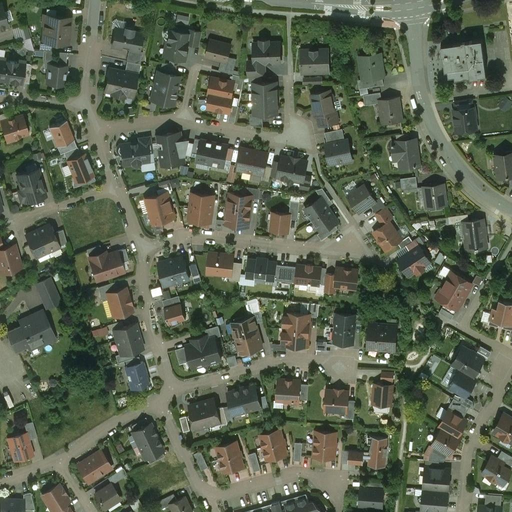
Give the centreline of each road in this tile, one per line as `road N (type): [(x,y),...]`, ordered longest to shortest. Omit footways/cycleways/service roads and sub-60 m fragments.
road 1 (residential): [(142,250),(187,233),(320,250),(350,243)]
road 2 (residential): [(164,395),(62,456),(0,481)]
road 3 (residential): [(339,367),(280,360),(164,395)]
road 4 (residential): [(183,119),(297,138),(291,77)]
road 5 (residential): [(464,511),(471,446),(511,367)]
road 6 (residential): [(142,250),(141,286),(168,380),(164,395)]
road 7 (residential): [(423,100),(455,165),(511,210)]
road 8 (tertiary): [(412,6),(277,0)]
road 9 (residential): [(207,500),(306,473),(331,484)]
road 10 (residential): [(511,361),(461,328),(494,275)]
